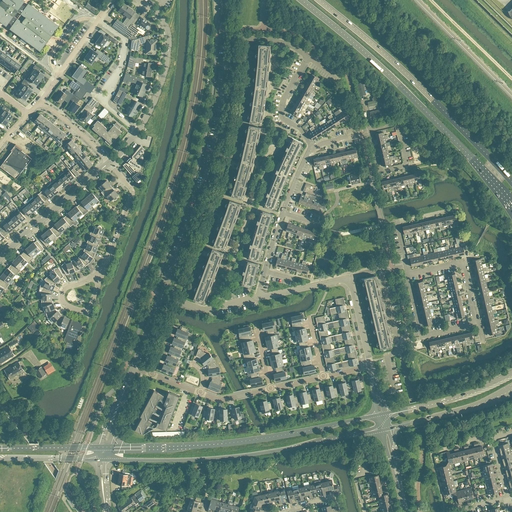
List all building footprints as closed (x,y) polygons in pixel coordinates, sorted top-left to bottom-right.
[(49,37),(50,36),(51,34),(53,32),(56,27),(57,26),(28,4),(25,8),(25,7),(23,6),(22,5),(21,5),(24,1),(22,0),(2,0),(2,1),(0,3),(0,21),(4,24),(6,25),(8,21),(9,23),(10,23),(11,25),(13,25),(10,29),(11,29),(39,50),(44,44),(45,42),(47,40),(46,40),(49,37)] [(138,14),(133,10),(130,8),(124,4),(122,7),(121,7),(119,9),(120,10),(119,11),(127,17),(123,23),(117,19),(112,26),(124,35),(138,14)] [(151,27),(150,26),(150,25),(150,24),(141,17),(141,16),(138,14),(124,35),(129,38),(134,37),(139,30),(144,33),(147,30),(149,30),(151,28),(151,27)] [(107,37),(102,34),(96,43),(102,47),(109,38),(109,39),(111,36),(109,35),(107,37)] [(157,40),(150,40),(149,35),(147,36),(132,40),(131,49),(138,51),(139,44),(145,42),(145,41),(147,41),(146,54),(155,55),(156,49),(155,49),(156,44),(157,40)] [(96,52),(91,49),(85,58),(88,61),(87,62),(91,64),(94,60),(93,60),(96,56),(99,58),(100,57),(107,62),(110,58),(98,50),(96,52)] [(5,66),(12,57),(12,56),(12,57),(7,54),(1,63),(5,66)] [(149,61),(149,60),(130,56),(128,67),(134,68),(134,64),(135,62),(143,64),(144,64),(142,75),(151,77),(151,72),(152,72),(152,69),(153,68),(152,68),(153,63),(148,63),(149,61)] [(10,70),(17,60),(12,57),(5,66),(10,70)] [(17,60),(10,70),(15,74),(18,70),(17,70),(20,65),(16,62),(17,60)] [(30,72),(40,80),(43,75),(38,71),(40,69),(35,65),(30,72)] [(79,81),(77,84),(90,93),(95,87),(95,86),(93,88),(81,79),(82,78),(87,71),(81,66),(80,66),(80,65),(72,76),(79,81)] [(36,85),(40,80),(30,72),(24,79),(29,83),(31,81),(36,85)] [(144,92),(146,89),(147,85),(145,84),(146,80),(125,73),(123,82),(127,83),(127,81),(136,84),(137,84),(134,90),(139,92),(137,95),(142,97),(143,96),(144,96),(145,93),(144,92)] [(318,82),(319,78),(312,74),(309,79),(320,85),(321,83),(318,82)] [(320,85),(309,79),(307,84),(314,88),(316,85),(319,87),(320,85)] [(18,88),(28,95),(32,90),(27,87),(29,84),(24,80),(18,88)] [(76,91),(80,86),(77,84),(72,80),(69,86),(76,91)] [(312,91),(314,88),(307,84),(304,89),(314,94),(315,93),(312,91)] [(77,104),(82,96),(86,91),(80,86),(76,91),(74,95),(72,98),(72,97),(75,99),(75,100),(68,108),(75,113),(80,106),(77,104)] [(25,100),(28,95),(18,88),(13,95),(18,99),(20,96),(25,100)] [(314,94),(304,89),(301,93),(309,98),(310,95),(313,96),(314,94)] [(72,98),(74,95),(67,90),(64,93),(61,91),(58,96),(57,96),(56,97),(56,98),(56,99),(56,100),(58,101),(59,101),(61,103),(63,99),(64,99),(65,99),(68,102),(68,103),(72,98)] [(120,106),(125,96),(129,98),(130,95),(124,92),(119,90),(113,101),(117,104),(118,104),(119,105),(120,106)] [(312,99),(309,98),(301,93),(299,98),(309,104),(312,99)] [(136,110),(140,104),(137,102),(139,99),(130,95),(129,98),(132,100),(133,100),(130,107),(128,106),(126,110),(127,111),(126,112),(129,114),(130,115),(130,114),(133,116),(134,114),(135,115),(137,111),(136,110)] [(368,107),(382,105),(381,100),(379,100),(378,95),(373,96),(374,99),(367,100),(368,107)] [(90,118),(93,115),(90,113),(97,104),(99,106),(101,104),(98,102),(92,98),(89,101),(87,103),(82,110),(85,113),(81,118),(81,119),(83,122),(84,121),(86,123),(89,120),(92,122),(93,120),(90,118)] [(309,104),(299,98),(296,103),(303,107),(305,104),(308,106),(309,104)] [(302,110),(303,107),(296,103),(293,108),(304,113),(305,112),(302,110)] [(265,113),(266,107),(252,105),(252,111),(265,113)] [(0,110),(0,113),(9,121),(12,116),(7,112),(9,109),(4,106),(0,110)] [(101,112),(98,115),(102,119),(105,116),(109,112),(105,108),(101,112)] [(304,113),(293,108),(291,112),(298,117),(300,113),(303,115),(304,113)] [(350,117),(345,110),(342,112),(340,109),(339,110),(345,120),(350,117)] [(345,120),(339,110),(334,113),(336,116),(340,123),(345,120)] [(386,118),(385,110),(369,112),(371,120),(386,118)] [(264,119),(265,113),(252,111),(251,112),(251,117),(264,119)] [(5,125),(9,121),(0,113),(0,121),(5,125)] [(39,125),(44,118),(40,114),(35,121),(39,125)] [(340,123),(336,116),(333,118),(331,115),(329,116),(336,126),(340,123)] [(336,126),(329,116),(328,117),(330,120),(327,122),(331,129),(336,126)] [(261,125),(262,120),(264,120),(264,119),(251,117),(249,123),(261,125)] [(42,130),(43,128),(49,121),(44,118),(39,125),(38,127),(42,130)] [(111,144),(122,132),(119,129),(121,126),(116,122),(108,132),(106,130),(107,129),(98,120),(94,125),(95,126),(92,129),(101,136),(101,135),(106,140),(105,141),(110,145),(111,144)] [(48,131),(53,124),(49,121),(43,128),(48,131)] [(331,129),(327,122),(324,123),(322,121),(320,122),(327,131),(331,129)] [(327,131),(320,122),(319,123),(320,126),(318,127),(322,134),(327,131)] [(50,136),(57,127),(53,124),(48,131),(46,133),(50,136)] [(264,134),(265,128),(249,125),(248,132),(260,134),(260,133),(264,134)] [(322,134),(318,127),(315,129),(313,126),(311,127),(317,137),(322,134)] [(55,140),(56,138),(62,131),(57,127),(50,136),(55,140)] [(317,137),(311,127),(310,129),(311,131),(308,133),(313,140),(317,137)] [(62,131),(56,138),(55,140),(59,143),(61,141),(63,143),(68,138),(65,135),(66,134),(62,131)] [(259,138),(260,134),(248,132),(247,138),(259,140),(259,138)] [(303,143),(288,136),(286,141),(289,143),(300,149),(303,143)] [(67,151),(75,144),(72,140),(71,141),(68,138),(63,143),(62,144),(64,146),(64,147),(67,151)] [(258,142),(259,140),(247,138),(246,139),(245,144),(257,146),(258,142)] [(18,143),(14,148),(22,154),(25,149),(18,143)] [(300,149),(289,143),(287,147),(286,149),(297,154),(298,153),(300,149)] [(72,154),(79,148),(75,144),(67,151),(71,155),(72,154)] [(256,152),(257,146),(245,144),(244,149),(256,152)] [(132,157),(132,158),(131,159),(130,158),(127,161),(128,162),(127,163),(126,163),(125,163),(123,165),(138,183),(140,181),(143,173),(139,172),(140,169),(142,165),(141,165),(142,164),(144,157),(144,156),(144,154),(144,153),(144,152),(144,151),(144,150),(143,149),(143,148),(142,147),(141,146),(141,145),(132,156),(132,157)] [(11,152),(17,157),(19,158),(22,154),(14,148),(11,152)] [(82,152),(79,148),(72,154),(71,155),(75,159),(76,158),(82,152)] [(255,157),(256,152),(244,149),(243,155),(256,158),(255,157)] [(295,160),(297,154),(286,149),(285,150),(286,150),(284,155),(295,160)] [(10,151),(6,155),(14,161),(17,157),(11,152),(10,151)] [(79,162),(86,156),(82,152),(76,158),(75,159),(78,163),(79,162)] [(6,155),(3,159),(11,165),(14,161),(6,155)] [(254,165),(256,158),(243,155),(241,160),(241,161),(254,165)] [(292,165),(295,160),(284,155),(281,160),(292,165)] [(82,167),(89,160),(86,156),(79,162),(78,163),(81,167),(82,167)] [(391,164),(390,161),(393,160),(394,160),(397,160),(396,157),(393,158),(382,161),(383,166),(391,164)] [(321,169),(319,158),(313,159),(315,167),(319,166),(320,170),(321,169)] [(3,159),(0,163),(8,169),(11,165),(3,159)] [(85,171),(93,165),(89,160),(82,167),(85,171)] [(292,165),(281,160),(279,165),(278,164),(278,165),(290,171),(292,165)] [(253,171),(254,165),(241,161),(240,167),(253,171)] [(287,176),(290,171),(278,165),(275,171),(287,176)] [(250,176),(251,171),(252,172),(253,171),(240,167),(238,173),(250,176)] [(71,181),(75,177),(68,169),(64,173),(71,181)] [(287,177),(287,176),(275,171),(273,177),(285,182),(287,177)] [(71,181),(64,173),(60,176),(67,185),(71,181)] [(248,182),(250,176),(238,173),(236,179),(248,182)] [(421,185),(419,173),(413,174),(415,182),(418,182),(419,185),(421,185)] [(360,182),(359,174),(349,176),(351,184),(360,182)] [(67,185),(60,176),(56,180),(63,188),(67,185)] [(283,188),(285,182),(273,177),(272,178),(273,178),(272,183),(283,188)] [(247,186),(248,182),(236,179),(235,184),(235,185),(247,188),(247,186)] [(63,188),(56,180),(51,183),(59,192),(63,188)] [(112,188),(106,180),(104,183),(104,182),(103,182),(102,182),(102,183),(101,183),(101,184),(102,185),(99,187),(103,191),(101,192),(104,195),(112,188)] [(389,192),(387,181),(381,182),(383,190),(387,189),(388,192),(389,192)] [(55,195),(59,192),(51,183),(47,186),(55,195)] [(281,193),(283,188),(272,183),(269,189),(281,193)] [(246,190),(246,189),(247,188),(235,185),(233,191),(245,194),(246,190)] [(55,195),(47,186),(41,192),(47,200),(49,198),(50,199),(55,195)] [(116,197),(118,195),(112,188),(104,195),(106,198),(107,197),(111,201),(113,199),(114,199),(114,200),(115,200),(116,200),(116,199),(117,198),(117,197),(116,197)] [(279,197),(281,193),(269,189),(268,193),(267,193),(267,194),(278,199),(279,197)] [(247,202),(248,196),(244,195),(245,194),(233,191),(231,197),(247,202)] [(6,192),(2,195),(4,197),(5,196),(7,199),(9,202),(11,200),(11,197),(6,192)] [(45,202),(47,200),(41,192),(38,194),(34,197),(41,206),(45,202)] [(308,193),(306,192),(305,195),(302,194),(298,202),(304,204),(308,193)] [(100,202),(93,193),(90,195),(85,198),(92,206),(96,203),(97,204),(100,202)] [(309,206),(313,195),(310,194),(308,193),(304,204),(309,206)] [(276,205),(278,199),(267,194),(266,196),(265,201),(276,205)] [(314,208),(318,197),(316,196),(313,195),(309,206),(314,208)] [(41,206),(34,197),(30,201),(37,209),(41,206)] [(325,199),(323,199),(318,197),(314,208),(319,210),(320,207),(324,209),(325,205),(327,205),(325,199)] [(92,206),(85,198),(81,202),(81,203),(79,205),(86,213),(89,211),(88,209),(92,206)] [(274,210),(276,205),(265,201),(261,199),(259,205),(274,210)] [(244,211),(245,205),(230,200),(228,206),(239,210),(240,210),(244,211)] [(25,204),(32,213),(37,209),(30,201),(25,204)] [(32,213),(25,204),(21,208),(28,216),(32,213)] [(86,213),(79,205),(77,207),(76,206),(72,210),(78,216),(79,217),(83,214),(84,215),(86,213)] [(238,214),(239,210),(228,206),(226,212),(238,216),(238,214)] [(271,220),(273,214),(257,209),(255,214),(259,216),(271,220)] [(22,222),(26,218),(19,210),(14,213),(17,216),(22,222)] [(76,220),(79,217),(78,216),(72,210),(68,213),(68,214),(66,216),(73,224),(75,226),(79,223),(76,220)] [(237,218),(238,216),(226,212),(226,213),(224,218),(235,222),(237,218)] [(22,222),(17,216),(14,213),(10,217),(12,219),(17,225),(22,222)] [(73,224),(66,216),(64,218),(63,217),(59,221),(65,229),(69,225),(70,227),(73,224)] [(269,226),(271,220),(259,216),(258,220),(257,222),(269,226)] [(6,220),(13,229),(17,225),(12,219),(10,217),(6,220)] [(233,228),(235,222),(224,218),(222,224),(233,228)] [(9,233),(13,229),(6,220),(2,224),(3,225),(0,226),(0,227),(2,229),(6,234),(9,232),(9,233)] [(65,229),(59,221),(55,225),(53,227),(60,236),(63,233),(61,232),(65,229)] [(268,227),(269,226),(257,222),(256,224),(255,228),(267,232),(268,227)] [(231,234),(233,228),(222,224),(220,229),(231,234)] [(296,235),(299,227),(293,225),(290,236),(292,237),(293,234),(296,235)] [(101,238),(104,230),(101,229),(101,228),(101,227),(100,227),(100,226),(99,226),(98,227),(98,228),(95,226),(93,232),(91,231),(90,235),(91,235),(100,238),(101,238)] [(411,237),(408,226),(402,227),(404,235),(408,234),(409,237),(411,237)] [(60,236),(53,227),(50,229),(46,232),(52,240),(56,236),(57,238),(60,236)] [(265,238),(267,232),(255,228),(253,234),(265,238)] [(306,238),(309,230),(304,228),(300,240),(302,240),(303,237),(306,238)] [(230,238),(231,234),(220,229),(217,235),(229,239),(230,238)] [(52,240),(46,232),(41,236),(42,236),(39,239),(46,247),(49,245),(48,243),(52,240)] [(317,241),(319,233),(314,232),(310,243),(312,243),(313,240),(317,241)] [(263,243),(265,238),(253,234),(252,240),(263,243)] [(98,247),(101,238),(100,238),(91,235),(90,240),(88,240),(87,243),(88,244),(97,247),(98,247)] [(229,241),(229,239),(217,235),(215,241),(227,245),(228,241),(229,241)] [(44,249),(37,240),(34,243),(34,242),(30,246),(36,253),(40,250),(41,251),(44,249)] [(262,249),(263,243),(252,240),(250,244),(250,246),(262,249)] [(231,247),(227,245),(215,241),(213,247),(229,252),(231,247)] [(93,258),(98,247),(97,247),(88,244),(86,249),(85,248),(84,251),(85,252),(93,258),(93,257),(93,258)] [(463,246),(459,247),(459,244),(457,244),(459,255),(465,254),(463,246)] [(36,253),(30,246),(25,249),(26,250),(23,252),(31,260),(33,258),(32,257),(36,253)] [(260,255),(261,250),(262,249),(250,246),(249,248),(248,252),(260,255)] [(228,255),(212,249),(210,255),(222,259),(226,260),(228,255)] [(259,261),(260,255),(248,252),(244,251),(243,257),(259,261)] [(31,260),(23,252),(21,255),(20,254),(16,258),(23,265),(27,262),(28,263),(31,260)] [(90,263),(93,258),(93,257),(93,258),(85,252),(82,256),(81,255),(78,257),(79,258),(85,266),(85,265),(85,266),(90,263)] [(414,254),(409,255),(412,266),(417,265),(414,254)] [(220,263),(221,260),(222,259),(210,255),(208,260),(220,265),(220,263)] [(281,267),(284,256),(283,256),(282,255),(281,258),(277,258),(275,266),(281,267)] [(23,265),(16,258),(12,263),(13,263),(10,266),(19,273),(21,270),(20,269),(23,265)] [(79,258),(75,261),(74,260),(71,261),(71,262),(72,262),(75,271),(80,270),(85,266),(85,265),(85,266),(79,258)] [(291,270),(294,258),(292,258),(291,261),(288,260),(286,268),(291,270)] [(482,264),(481,261),(484,260),(484,258),(473,261),(474,266),(482,264)] [(256,270),(258,264),(242,259),(241,265),(245,266),(245,267),(256,270)] [(219,266),(220,265),(208,260),(206,266),(217,270),(219,266)] [(302,272),(305,261),(303,261),(302,264),(299,263),(297,271),(302,272)] [(72,262),(71,262),(66,264),(65,262),(61,266),(66,275),(67,275),(75,271),(72,262)] [(19,273),(10,266),(8,268),(4,272),(12,279),(15,275),(16,276),(19,273)] [(215,276),(217,270),(206,266),(204,272),(215,276)] [(64,276),(58,267),(54,269),(54,271),(50,275),(56,282),(56,283),(63,276),(64,276)] [(255,276),(256,270),(245,267),(243,271),(243,273),(255,276)] [(9,283),(12,279),(4,272),(0,277),(1,277),(0,278),(0,280),(8,286),(10,284),(9,283)] [(213,281),(215,276),(204,272),(202,277),(214,282),(215,282),(213,281)] [(253,282),(255,276),(243,273),(242,274),(243,274),(242,278),(253,282)] [(456,279),(455,274),(447,276),(448,279),(444,280),(445,282),(456,279)] [(56,282),(50,275),(44,279),(46,281),(44,286),(43,286),(52,290),(52,291),(56,283),(56,282)] [(378,281),(377,281),(376,276),(364,278),(370,302),(381,299),(380,294),(382,294),(378,281)] [(212,288),(214,282),(202,277),(200,283),(212,288)] [(252,288),(253,282),(242,278),(240,285),(252,288)] [(210,293),(212,288),(200,283),(199,284),(198,289),(210,293)] [(52,291),(52,290),(43,286),(44,286),(43,286),(40,285),(39,292),(40,292),(40,293),(42,294),(42,299),(51,300),(52,300),(52,291)] [(210,294),(210,293),(198,289),(195,294),(207,298),(208,294),(210,294)] [(205,304),(207,299),(207,298),(195,294),(193,300),(205,304)] [(344,311),(343,306),(345,305),(344,297),(335,299),(337,299),(338,306),(329,308),(331,314),(340,312),(344,311)] [(55,309),(52,300),(51,300),(42,299),(41,306),(44,307),(46,312),(54,309),(55,309)] [(387,323),(386,318),(387,318),(384,304),(383,305),(381,299),(370,302),(375,326),(387,323)] [(61,315),(55,309),(54,309),(46,312),(45,312),(48,319),(50,318),(54,322),(61,316),(61,315)] [(347,324),(346,319),(348,318),(347,310),(344,311),(340,312),(341,320),(333,322),(334,328),(342,326),(343,326),(343,325),(347,324)] [(301,321),(304,321),(302,314),(298,315),(298,316),(292,317),(293,323),(292,323),(293,327),(301,325),(301,321)] [(66,328),(70,319),(61,315),(61,316),(54,322),(59,327),(61,326),(66,328)] [(334,328),(333,322),(325,323),(324,316),(315,318),(317,325),(319,325),(321,330),(325,329),(325,330),(327,329),(334,328)] [(433,324),(432,320),(436,319),(435,317),(424,320),(425,326),(433,324)] [(75,345),(83,324),(72,319),(72,320),(71,320),(72,320),(64,340),(75,345)] [(39,327),(37,324),(36,323),(34,321),(30,325),(35,331),(39,327)] [(276,331),(274,321),(267,323),(266,322),(262,323),(264,330),(267,329),(268,333),(274,331),(276,331)] [(381,350),(392,347),(391,342),(392,341),(389,328),(388,328),(387,323),(375,326),(381,350)] [(350,337),(349,332),(351,332),(350,324),(347,324),(343,325),(343,326),(342,326),(343,333),(336,335),(337,341),(345,339),(346,339),(346,338),(350,337)] [(307,334),(305,328),(302,329),(301,325),(293,327),(295,327),(296,330),(293,331),(295,336),(307,334)] [(251,333),(249,326),(245,327),(245,328),(238,330),(240,339),(248,337),(248,334),(251,333)] [(187,332),(188,329),(182,327),(181,330),(178,329),(176,334),(178,335),(178,336),(187,339),(187,338),(186,338),(188,333),(187,332)] [(337,341),(336,335),(328,337),(327,329),(325,330),(325,329),(321,330),(318,331),(320,339),(322,338),(323,344),(328,342),(328,343),(330,343),(337,341)] [(266,337),(267,343),(277,340),(276,335),(275,335),(274,331),(268,333),(268,336),(266,337)] [(305,340),(308,339),(307,334),(295,336),(296,342),(299,341),(300,345),(306,344),(305,340)] [(183,348),(187,339),(178,336),(177,339),(174,338),(172,343),(175,344),(175,345),(181,347),(183,348)] [(456,348),(458,348),(456,336),(450,337),(452,345),(455,344),(456,348)] [(254,346),(252,340),(249,341),(248,337),(240,339),(242,339),(243,342),(242,343),(243,348),(254,346)] [(354,351),(352,345),(355,345),(353,337),(351,337),(350,337),(346,338),(346,339),(345,339),(346,346),(339,348),(340,354),(348,353),(349,352),(354,351)] [(278,350),(277,346),(279,346),(277,340),(267,343),(268,349),(271,348),(272,351),(278,350)] [(437,352),(434,341),(429,342),(429,343),(431,350),(434,349),(435,353),(437,352)] [(340,354),(339,348),(331,350),(330,343),(328,343),(328,342),(323,344),(322,344),(323,352),(325,352),(327,357),(331,356),(332,356),(333,356),(338,355),(340,354)] [(311,352),(309,347),(307,347),(306,344),(300,345),(300,349),(299,349),(300,355),(311,352)] [(180,350),(181,347),(175,345),(174,348),(171,347),(169,352),(172,353),(177,356),(179,356),(181,350),(180,350)] [(14,355),(9,346),(0,351),(0,362),(0,363),(14,355)] [(253,356),(252,352),(255,352),(254,346),(243,348),(242,348),(244,358),(253,356)] [(205,365),(213,358),(209,353),(207,355),(206,353),(201,351),(202,350),(199,349),(196,356),(199,357),(201,360),(205,365)] [(281,353),(282,351),(282,349),(278,350),(272,351),(273,355),(270,356),(271,362),(282,359),(280,353),(281,353)] [(355,359),(358,358),(356,350),(354,351),(349,352),(348,353),(349,360),(342,361),(343,367),(357,364),(355,359)] [(309,359),(312,358),(311,352),(300,355),(301,360),(300,361),(301,364),(310,362),(309,359)] [(176,359),(177,356),(172,353),(170,357),(168,355),(165,361),(168,362),(177,366),(179,360),(176,359)] [(258,365),(257,359),(254,360),(253,356),(244,358),(246,367),(258,365)] [(343,367),(342,361),(334,363),(333,356),(332,356),(331,356),(327,357),(325,357),(326,365),(329,365),(330,371),(343,367)] [(220,374),(219,368),(217,368),(216,366),(213,362),(214,361),(212,359),(213,358),(205,365),(207,364),(209,366),(209,370),(208,370),(209,376),(220,374)] [(282,369),(285,368),(284,365),(283,365),(282,359),(271,362),(272,367),(275,367),(276,370),(282,369)] [(24,371),(18,362),(4,370),(10,379),(24,371)] [(173,374),(177,366),(168,362),(167,365),(164,364),(162,370),(173,374)] [(315,372),(314,365),(311,366),(310,362),(301,364),(301,365),(304,364),(305,367),(302,368),(303,374),(311,372),(311,373),(315,372)] [(43,368),(47,375),(55,371),(51,364),(43,368)] [(246,367),(248,373),(247,373),(248,377),(251,376),(257,375),(256,371),(259,370),(258,365),(246,367)] [(46,375),(41,367),(35,371),(40,378),(46,375)] [(286,378),(285,372),(283,372),(282,369),(276,370),(277,374),(274,374),(276,381),(280,380),(280,379),(286,378)] [(219,385),(220,383),(219,375),(220,374),(209,376),(212,376),(212,379),(211,382),(210,382),(208,388),(219,392),(222,386),(219,385)] [(263,384),(261,377),(258,378),(257,375),(251,376),(252,380),(250,380),(252,386),(258,384),(258,385),(263,384)] [(364,388),(363,382),(359,382),(359,379),(352,381),(355,391),(361,390),(361,388),(364,388)] [(351,391),(350,385),(346,385),(345,382),(339,384),(342,394),(342,396),(352,394),(351,391)] [(338,396),(336,388),(333,388),(332,385),(326,387),(328,397),(334,396),(335,397),(338,396)] [(325,399),(323,391),(320,391),(319,388),(313,390),(315,402),(325,399)] [(155,407),(160,398),(162,399),(164,395),(154,390),(147,403),(155,407)] [(311,397),(310,394),(307,394),(306,391),(300,393),(302,405),(312,402),(311,397)] [(170,397),(164,413),(172,416),(180,396),(169,392),(167,396),(170,397)] [(299,405),(297,397),(293,397),(293,394),(286,396),(289,408),(299,405)] [(285,406),(284,400),(280,400),(280,398),(273,399),(276,410),(282,408),(282,407),(285,406)] [(258,410),(260,414),(269,412),(269,410),(272,409),(271,403),(267,403),(266,401),(260,402),(262,409),(258,410)] [(148,420),(153,411),(155,412),(157,408),(155,407),(147,403),(141,416),(148,420)] [(198,416),(202,406),(196,404),(195,407),(192,406),(188,414),(192,415),(193,414),(198,416)] [(232,408),(233,411),(230,412),(232,421),(244,418),(243,413),(240,414),(239,407),(232,408)] [(213,420),(214,409),(208,408),(207,411),(204,410),(203,416),(206,417),(206,419),(213,420)] [(227,421),(227,409),(220,409),(220,412),(217,412),(217,421),(227,421)] [(158,422),(156,426),(167,430),(172,416),(164,413),(160,423),(158,422)] [(143,434),(148,425),(150,426),(152,422),(148,420),(141,416),(140,416),(142,417),(135,430),(143,434)] [(510,449),(508,443),(499,446),(500,451),(510,449)] [(511,454),(510,449),(500,451),(502,457),(511,454)] [(454,463),(452,453),(450,454),(449,451),(446,452),(448,458),(445,462),(449,465),(454,463)] [(511,459),(511,457),(511,454),(502,457),(503,462),(511,459)] [(511,465),(511,459),(503,462),(505,468),(511,465)] [(451,471),(449,465),(445,462),(443,466),(437,468),(437,471),(440,470),(441,473),(451,471)] [(493,469),(492,466),(495,465),(494,463),(481,466),(483,472),(493,469)] [(494,473),(493,469),(483,472),(484,478),(497,474),(496,473),(494,473)] [(452,476),(451,471),(441,473),(441,476),(439,477),(439,479),(442,478),(452,476)] [(130,475),(119,473),(118,479),(136,482),(136,478),(130,477),(130,475)] [(496,481),(495,477),(497,476),(497,474),(484,478),(486,483),(496,481)] [(453,481),(452,476),(442,478),(443,482),(440,482),(441,484),(453,481)] [(338,492),(337,486),(334,487),(332,480),(326,482),(328,490),(331,489),(332,494),(338,492)] [(455,487),(453,481),(441,484),(441,486),(444,485),(445,489),(455,487)] [(324,496),(321,483),(315,484),(317,493),(320,492),(321,496),(324,496)] [(313,498),(310,486),(304,487),(306,495),(309,495),(310,499),(313,498)] [(498,492),(497,488),(500,487),(500,486),(487,489),(488,494),(498,492)] [(456,492),(455,487),(445,489),(445,491),(443,492),(444,497),(448,496),(447,494),(449,493),(453,496),(456,492)] [(302,501),(298,488),(293,489),(295,498),(298,497),(299,502),(302,501)] [(121,511),(124,511),(147,496),(142,490),(124,502),(125,503),(118,507),(121,511)] [(282,504),(279,491),(273,492),(275,500),(278,500),(279,504),(282,504)] [(464,501),(461,491),(456,492),(453,496),(458,498),(459,504),(462,504),(461,501),(464,501)] [(271,506),(268,493),(262,495),(264,503),(267,502),(268,507),(271,506)] [(258,494),(254,495),(262,504),(264,503),(262,495),(258,496),(258,494)] [(253,500),(254,500),(253,504),(261,506),(262,504),(254,495),(253,500)] [(198,504),(203,505),(203,503),(191,499),(189,505),(197,507),(198,504)] [(214,509),(217,501),(211,499),(207,511),(208,511),(210,511),(211,508),(214,509)] [(224,511),(225,511),(228,504),(222,502),(219,511),(222,511),(224,511)]
